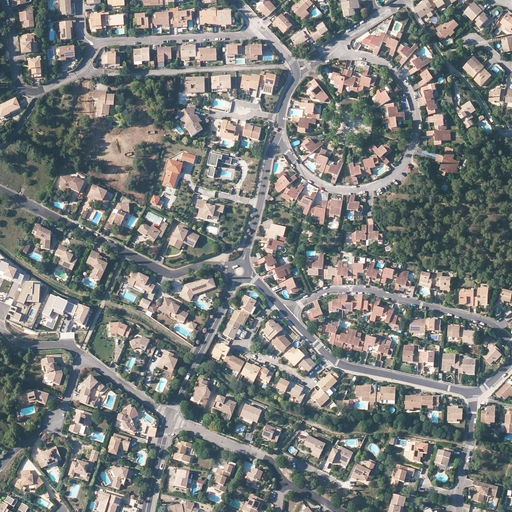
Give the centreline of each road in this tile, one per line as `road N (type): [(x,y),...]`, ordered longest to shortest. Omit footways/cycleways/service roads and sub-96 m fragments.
road 1 (residential): [(274,142),(304,173),(345,190),(390,179),(407,158),(416,118),(405,85),(384,65),(336,45)]
road 2 (residential): [(286,313),(327,290),(368,289),(484,320),(511,342)]
road 3 (residential): [(0,190),(163,271),(215,264)]
road 4 (residential): [(94,46),(240,36),(259,26)]
road 5 (residential): [(275,302),(257,319),(247,348),(302,378),(329,357)]
road 6 (residential): [(329,357),(472,392)]
road 7 (residential): [(82,361),(60,415),(0,466)]
road 8 (tertiary): [(169,418),(227,297)]
road 9 (residential): [(169,418),(263,457),(282,481)]
road 10 (residential): [(82,70),(92,124),(114,135),(158,137)]
